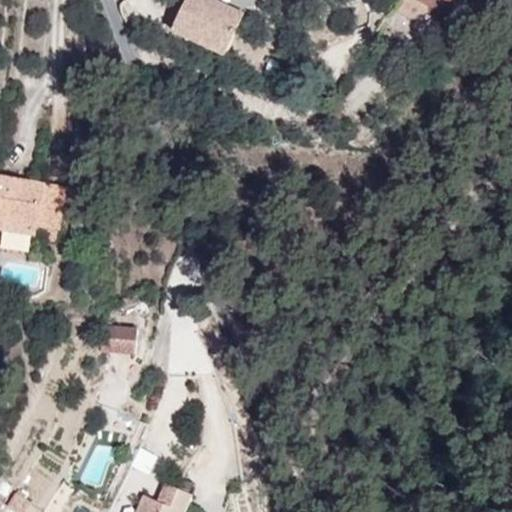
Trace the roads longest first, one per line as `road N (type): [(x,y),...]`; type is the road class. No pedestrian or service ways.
road 1 (unclassified): [(268,511),(108,0)]
road 2 (track): [(511,141),(375,318),(309,436),(285,511)]
